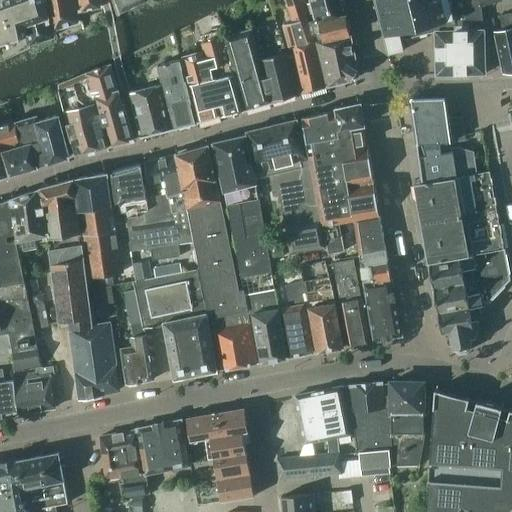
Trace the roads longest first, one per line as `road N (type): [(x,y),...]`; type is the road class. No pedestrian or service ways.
road 1 (residential): [(421,364),(377,88)]
road 2 (unclassified): [(255,388),(0,438)]
road 3 (unclassified): [(421,364),(255,388)]
road 4 (residential): [(377,88),(511,84)]
road 5 (residential): [(255,388),(265,511)]
